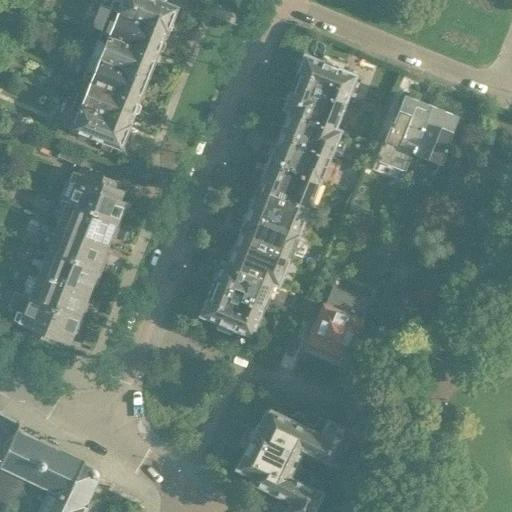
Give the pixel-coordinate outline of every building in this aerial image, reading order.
[(177,7),(159,0),(121,0),(118,11),(167,30),(177,7)] [(167,30),(118,11),(110,8),(101,31),(157,53),(163,50),(166,43),(163,38),(166,31),(167,30)] [(15,32),(20,21),(21,17),(10,12),(3,28),(15,32)] [(147,76),(157,53),(101,31),(97,40),(92,54),(147,76)] [(356,81),(354,78),(355,74),(304,53),(303,57),(299,59),(297,65),(298,69),(293,82),(345,103),(349,90),(353,89),(356,81)] [(138,100),(147,76),(92,54),(83,77),(90,80),(90,81),(138,100)] [(141,106),(138,100),(90,81),(90,80),(83,77),(74,101),(130,123),(131,122),(129,122),(132,115),(138,112),(141,106)] [(335,127),(345,103),(293,82),(288,93),(285,95),(283,101),(284,105),(282,108),(288,110),(335,127)] [(58,105),(60,98),(51,94),(48,101),(58,105)] [(411,155),(431,106),(404,95),(386,141),(396,145),(395,148),(411,155)] [(121,147),(130,124),(130,123),(74,101),(64,125),(76,129),(77,134),(85,138),(91,135),(121,147)] [(435,173),(457,116),(431,106),(411,155),(426,161),(423,168),(435,173)] [(329,155),(340,129),(335,127),(288,110),(278,135),(329,155)] [(319,181),(329,155),(278,135),(274,145),(273,144),(272,147),(269,149),(267,155),(268,159),(267,160),(319,181)] [(80,166),(84,156),(65,149),(62,158),(80,166)] [(309,206),(319,181),(267,160),(266,163),(263,165),(261,171),(262,174),(257,186),(309,206)] [(117,219),(127,192),(114,187),(116,181),(80,167),(78,173),(71,170),(67,180),(74,183),(68,200),(117,219)] [(299,232),(309,206),(257,186),(252,198),(249,200),(246,206),(247,210),(247,211),(299,232)] [(364,206),(347,199),(339,217),(356,225),(364,206)] [(119,223),(116,221),(117,219),(68,200),(58,224),(110,245),(112,241),(109,240),(111,234),(114,235),(119,223)] [(289,257),(299,232),(247,211),(246,214),(243,216),(240,221),(241,225),(240,228),(241,229),(237,237),(289,257)] [(109,249),(110,245),(58,224),(49,247),(101,268),(106,255),(103,253),(106,247),(109,249)] [(397,231),(393,239),(405,245),(409,236),(397,231)] [(278,284),(289,257),(237,237),(227,262),(274,282),(278,284)] [(95,284),(101,269),(101,268),(49,247),(39,272),(91,293),(93,289),(90,288),(92,282),(95,284)] [(263,307),(274,282),(227,262),(227,263),(222,260),(220,264),(217,266),(214,272),(215,275),(211,286),(263,307)] [(90,297),(91,293),(39,272),(30,296),(82,317),(87,303),(84,302),(86,296),(90,297)] [(258,321),(263,307),(211,286),(206,300),(202,302),(200,307),(201,311),(200,314),(251,335),(253,332),(256,331),(259,324),(258,321)] [(76,333),(82,317),(30,296),(24,312),(17,310),(13,319),(36,328),(34,332),(46,337),(46,338),(54,341),(55,342),(63,346),(65,340),(68,341),(72,331),(76,333)] [(353,340),(364,313),(349,306),(346,314),(324,304),(308,342),(327,350),(329,356),(335,358),(341,356),(345,358),(346,355),(353,352),(355,347),(353,340)] [(335,464),(351,432),(318,415),(314,425),(307,421),(304,427),(271,410),(262,427),(312,452),(335,464)] [(86,505),(98,479),(98,477),(99,476),(99,475),(99,474),(99,473),(99,472),(98,470),(97,469),(96,468),(95,468),(84,463),(85,461),(82,460),(81,461),(73,457),(74,456),(68,454),(67,455),(59,451),(60,450),(55,447),(54,449),(46,444),(46,443),(41,441),(41,442),(32,438),(33,437),(29,435),(28,436),(19,432),(19,431),(18,430),(21,425),(19,424),(0,464),(0,511),(8,511),(25,477),(49,488),(37,511),(84,511),(87,506),(86,505)] [(312,452),(262,427),(258,425),(237,466),(254,474),(259,463),(304,485),(311,471),(304,468),(312,452)] [(291,511),(310,511),(327,479),(311,471),(304,485),(259,463),(254,474),(251,480),(271,490),(269,494),(290,505),(287,510),(291,511)]
